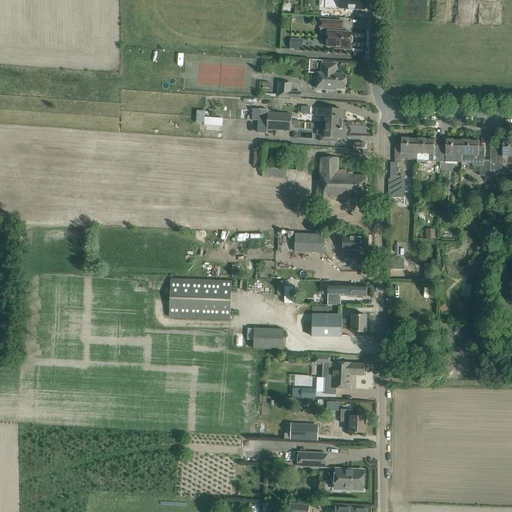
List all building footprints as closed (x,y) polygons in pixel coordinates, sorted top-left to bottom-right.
[(340,0),(340,8),(354,9),(364,10),(364,0),(340,0)] [(321,20),(320,28),(328,28),(327,47),(334,47),(335,49),(341,49),(342,48),(350,49),(351,44),(352,43),(353,37),(351,36),(351,33),(342,32),(342,29),(343,29),(344,22),(321,20)] [(290,49),(300,49),(300,38),(290,38),(290,49)] [(316,63),(315,72),(318,72),(318,78),(317,91),(328,91),(328,88),(345,89),(346,75),(335,75),(336,64),(322,63),(316,63)] [(280,81),(279,97),(302,98),(302,92),(291,91),(292,82),(280,81)] [(268,110),(259,110),(254,109),(253,120),(258,121),(258,123),(275,125),(275,123),(291,124),(292,115),(268,113),(268,110)] [(325,126),(342,127),(343,111),(316,109),(315,116),(326,117),(325,126)] [(197,111),(197,113),(196,123),(204,124),(205,111),(197,111)] [(275,125),(258,123),(257,133),(267,133),(267,130),(291,132),(291,124),(275,123),(275,125)] [(342,127),(325,126),(325,131),(321,131),(320,141),(331,142),(331,138),(345,139),(346,129),(342,129),(342,127)] [(395,146),(395,161),(402,161),(402,159),(417,160),(417,154),(418,139),(402,138),(401,146),(395,146)] [(417,160),(417,161),(428,161),(433,161),(439,161),(440,148),(434,147),(434,139),(418,139),(417,154),(417,160)] [(440,148),(439,161),(445,162),(462,162),(462,140),(446,140),(446,148),(440,148)] [(462,140),(462,162),(474,163),(473,166),(479,166),(479,176),(490,176),(491,174),(491,169),(490,169),(490,166),(490,161),(485,161),(485,147),(479,147),(479,141),(462,140)] [(490,166),(490,169),(491,169),(491,174),(490,176),(490,182),(496,182),(496,168),(503,168),(503,158),(511,157),(511,141),(503,142),(503,150),(496,149),(496,157),(490,157),(490,161),(490,166)] [(264,146),(264,156),(262,178),(286,180),(287,171),(296,171),(298,158),(299,148),(264,146)] [(317,203),(328,203),(328,199),(345,200),(345,197),(366,198),(367,176),(353,176),(353,173),(348,173),(348,171),(338,170),(338,159),(321,158),(321,182),(318,182),(317,203)] [(427,239),(435,240),(435,230),(427,229),(427,239)] [(324,236),(296,235),(295,252),(323,253),(324,236)] [(343,236),(342,259),(353,259),(353,252),(368,253),(369,238),(343,236)] [(234,249),(255,249),(255,241),(233,241),(234,249)] [(488,271),(488,261),(478,261),(478,271),(488,271)] [(229,321),(231,283),(172,280),(170,318),(229,321)] [(235,286),(235,297),(259,297),(259,286),(235,286)] [(342,297),(357,297),(367,297),(367,286),(357,286),(330,286),(329,307),(342,307),(342,297)] [(367,316),(357,316),(352,316),(352,320),(342,320),(342,316),(311,316),(311,337),(332,337),(342,337),(342,329),(352,329),(352,333),(366,333),(367,316)] [(283,350),(283,331),(254,330),(254,350),(283,350)] [(336,388),(340,389),(350,389),(350,375),(364,376),(365,365),(327,363),(328,356),(316,355),(316,364),(324,365),(323,378),(325,379),(324,395),(336,395),(336,388)] [(304,390),(303,399),(314,399),(315,399),(316,390),(304,390)] [(353,410),(343,410),(340,410),(340,424),(350,424),(350,433),(355,433),(355,434),(357,434),(357,433),(365,433),(365,417),(353,417),(353,410)] [(292,425),(291,440),(316,441),(317,426),(292,425)] [(298,467),(326,468),(327,454),(299,453),(298,467)] [(342,489),(346,490),(355,490),(355,488),(362,488),(362,490),(363,490),(364,471),(347,470),(336,469),(335,485),(343,485),(342,489)]
